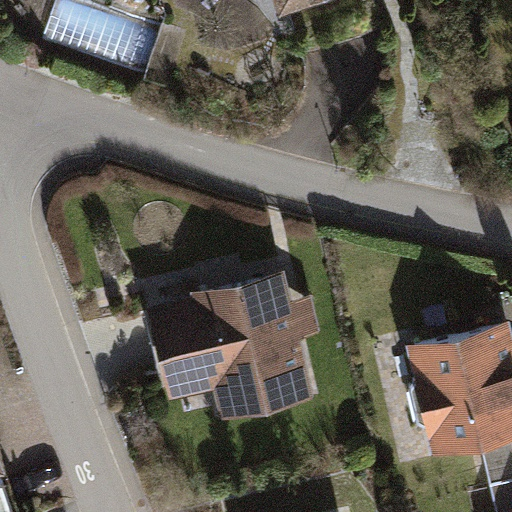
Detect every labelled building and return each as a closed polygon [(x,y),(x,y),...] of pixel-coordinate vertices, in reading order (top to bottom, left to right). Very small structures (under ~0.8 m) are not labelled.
[(275,0),(284,25),(356,0),(275,0)] [(295,301),(289,278),(151,313),(175,407),(219,396),(226,423),(320,398),(305,340),(325,335),(315,296),(295,301)] [(511,345),(507,324),(410,345),(418,379),(413,394),(420,425),(430,435),(433,447),(482,437),(511,430),(511,345)] [(511,430),(482,437),(493,488),(511,483),(511,430)] [(511,511),(511,483),(493,488),(498,511),(511,511)] [(12,511),(6,492),(0,493),(0,511),(12,511)]
